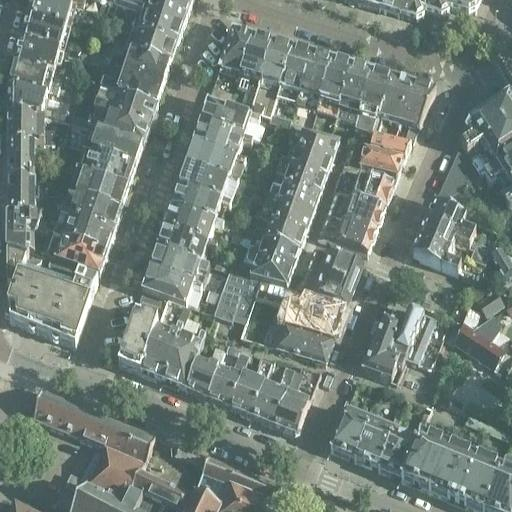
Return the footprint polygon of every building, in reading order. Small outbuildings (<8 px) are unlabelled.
[(34,0),(28,23),(67,34),(73,10),(58,6),(34,0)] [(60,0),(58,6),(73,10),(84,13),(87,0),(60,0)] [(113,0),(111,7),(111,8),(108,17),(114,20),(117,10),(130,15),(137,17),(142,0),(155,0),(191,11),(194,0),(113,0)] [(155,0),(142,0),(137,17),(143,19),(184,32),(191,11),(155,0)] [(335,0),(335,2),(357,8),(359,0),(335,0)] [(359,0),(357,8),(378,15),(379,14),(382,0),(359,0)] [(382,0),(379,14),(399,20),(404,0),(382,0)] [(404,0),(399,20),(416,26),(423,23),(424,17),(429,0),(404,0)] [(429,0),(424,17),(441,22),(448,19),(450,13),(449,13),(452,0),(429,0)] [(452,0),(449,13),(450,13),(468,19),(476,15),(483,0),(452,0)] [(110,9),(103,6),(99,18),(106,20),(110,9)] [(137,39),(177,52),(184,32),(143,19),(137,17),(130,15),(126,26),(115,23),(112,24),(110,30),(123,34),(137,39)] [(28,23),(22,46),(61,57),(67,34),(28,23)] [(99,43),(102,33),(93,30),(90,40),(99,43)] [(123,34),(110,30),(108,38),(120,42),(123,34)] [(234,36),(220,75),(241,82),(253,42),(234,36)] [(137,39),(130,58),(170,71),(170,70),(171,70),(177,52),(137,39)] [(273,48),(253,42),(241,82),(252,85),(243,113),(252,116),(273,48)] [(22,46),(16,70),(55,81),(55,80),(61,57),(22,46)] [(261,87),(252,116),(251,119),(271,125),(279,99),(280,93),(293,54),(273,48),(261,87)] [(108,74),(124,80),(163,91),(170,71),(130,58),(97,49),(91,69),(108,74)] [(293,54),(280,93),(279,99),(298,104),(300,99),(312,59),(293,53),(293,54)] [(82,55),(80,62),(91,66),(93,59),(82,55)] [(312,59),(300,99),(298,104),(296,111),(316,117),(320,105),(332,64),(312,59)] [(332,64),(320,105),(316,117),(337,123),(339,115),(352,71),(332,64)] [(16,70),(10,90),(43,100),(48,101),(57,104),(63,82),(55,80),(55,81),(16,70)] [(339,115),(358,121),(359,121),(360,117),(373,78),(373,77),(352,71),(339,115)] [(101,95),(117,100),(157,112),(164,92),(163,91),(124,80),(108,74),(101,95)] [(373,78),(360,117),(359,121),(358,121),(355,132),(372,137),(376,122),(380,123),(392,83),(373,78)] [(392,83),(380,123),(401,129),(400,129),(412,89),(392,83)] [(401,129),(413,133),(414,133),(418,134),(435,96),(412,89),(400,129),(401,129)] [(9,94),(9,121),(43,121),(45,121),(45,122),(71,129),(77,110),(57,104),(48,101),(43,100),(10,90),(9,94)] [(235,100),(214,92),(209,107),(230,115),(235,100)] [(103,118),(111,120),(151,134),(158,114),(156,113),(157,112),(117,100),(101,95),(94,115),(103,118)] [(462,149),(461,150),(467,159),(511,130),(511,105),(509,101),(507,103),(507,104),(495,111),(492,107),(486,105),(479,111),(477,115),(481,120),(472,126),(467,138),(470,143),(462,149)] [(208,107),(200,128),(245,143),(251,127),(259,130),(261,125),(252,122),(230,115),(209,107),(208,107)] [(99,137),(105,139),(143,152),(143,151),(145,151),(151,134),(111,120),(103,118),(100,128),(74,119),(71,128),(88,134),(98,137),(99,137)] [(9,121),(9,149),(36,149),(45,150),(55,150),(55,135),(45,135),(45,122),(45,121),(43,121),(9,121)] [(275,130),(289,135),(292,127),(277,122),(275,130)] [(292,127),(289,135),(297,138),(300,130),(292,127)] [(200,128),(193,149),(238,165),(244,148),(252,151),(253,146),(245,143),(200,128)] [(511,130),(467,159),(461,150),(437,203),(446,207),(484,178),(496,170),(511,159),(511,130)] [(82,156),(91,159),(136,173),(143,152),(105,139),(99,137),(98,137),(88,134),(84,151),(82,156)] [(393,145),(394,139),(379,135),(378,141),(393,145)] [(329,147),(331,140),(321,137),(319,144),(329,147)] [(297,148),(294,158),(332,170),(339,150),(292,138),(289,145),(297,148)] [(58,150),(65,150),(67,141),(60,139),(58,150)] [(329,147),(337,148),(338,141),(331,140),(329,147)] [(375,141),(370,157),(404,165),(410,150),(406,149),(395,147),(375,141)] [(9,149),(8,186),(36,185),(37,155),(36,155),(36,149),(9,149)] [(193,149),(186,169),(231,185),(239,188),(245,172),(246,167),(238,165),(193,149)] [(356,182),(359,175),(392,183),(396,184),(404,165),(370,157),(364,156),(350,152),(342,179),(356,182)] [(60,156),(51,155),(48,170),(57,171),(60,156)] [(282,167),(279,174),(326,188),(332,170),(294,158),(289,169),(282,167)] [(76,177),(84,180),(128,195),(136,173),(91,159),(85,176),(77,173),(76,177)] [(511,159),(496,170),(484,178),(491,188),(497,184),(504,195),(510,191),(511,189),(511,159)] [(256,170),(265,174),(268,166),(259,163),(256,170)] [(259,193),(265,174),(256,170),(247,168),(245,172),(256,176),(251,190),(259,193)] [(186,169),(179,191),(223,206),(232,209),(235,198),(237,192),(239,188),(231,185),(186,169)] [(326,188),(279,174),(276,182),(283,185),(280,193),(319,205),(326,188)] [(53,177),(45,177),(45,185),(53,185),(53,177)] [(76,202),(81,204),(121,216),(128,195),(84,180),(76,177),(68,200),(76,202)] [(334,199),(351,204),(385,215),(394,191),(389,190),(356,182),(342,179),(334,199)] [(8,186),(8,220),(15,221),(15,222),(36,222),(36,221),(36,185),(8,186)] [(256,202),(258,194),(239,188),(237,195),(256,202)] [(179,191),(171,211),(216,227),(222,210),(230,214),(232,209),(223,206),(179,191)] [(270,201),(267,210),(313,223),(319,205),(280,193),(276,204),(270,201)] [(468,196),(451,208),(470,217),(479,211),(468,196)] [(326,222),(343,227),(376,238),(385,215),(351,204),(351,205),(334,199),(326,222)] [(61,221),(69,223),(115,239),(122,217),(121,216),(81,204),(76,202),(68,200),(61,221)] [(435,208),(427,227),(473,247),(493,254),(500,238),(440,210),(435,208)] [(313,223),(267,210),(264,217),(271,220),(268,229),(306,240),(313,223)] [(171,211),(164,232),(209,247),(215,232),(223,234),(225,230),(216,227),(171,211)] [(8,220),(8,258),(28,265),(30,258),(35,261),(46,265),(47,259),(49,256),(35,252),(35,234),(38,234),(42,221),(36,221),(36,222),(15,222),(15,221),(8,220)] [(61,221),(53,242),(67,246),(107,261),(115,239),(69,223),(61,221)] [(318,244),(334,250),(362,260),(362,259),(367,261),(376,238),(343,227),(326,222),(318,244)] [(427,227),(419,246),(451,259),(452,257),(451,257),(455,248),(489,263),(493,254),(473,247),(427,227)] [(39,237),(46,239),(49,232),(42,229),(39,237)] [(300,259),(306,240),(268,229),(264,240),(256,237),(256,239),(246,235),(244,242),(254,245),(300,259)] [(157,253),(201,268),(202,268),(207,252),(216,255),(218,250),(209,247),(164,232),(157,253)] [(239,249),(243,238),(235,236),(232,246),(239,249)] [(47,259),(46,265),(99,282),(99,281),(100,282),(107,261),(67,246),(53,242),(49,256),(47,259)] [(247,263),(257,266),(293,277),(300,259),(254,245),(251,252),(247,263)] [(412,261),(414,262),(440,273),(479,289),(484,277),(463,269),(461,272),(448,267),(451,259),(419,246),(412,261)] [(157,253),(150,274),(194,290),(200,274),(208,276),(207,280),(226,287),(229,278),(210,272),(202,269),(202,268),(201,268),(157,253)] [(306,274),(319,279),(356,293),(363,273),(355,270),(356,269),(314,254),(306,274)] [(511,269),(502,254),(489,263),(502,285),(511,278),(511,269)] [(8,258),(8,273),(8,291),(10,291),(15,293),(8,311),(8,324),(76,353),(77,348),(91,307),(92,306),(91,306),(98,286),(97,286),(99,282),(46,265),(35,261),(30,258),(28,265),(8,258)] [(214,273),(229,278),(230,278),(233,270),(217,265),(214,273)] [(257,266),(250,284),(255,286),(288,295),(288,294),(295,278),(293,277),(257,266)] [(150,274),(141,298),(143,298),(146,300),(168,307),(184,313),(186,313),(193,294),(201,297),(203,293),(194,290),(150,274)] [(296,296),(311,301),(348,314),(356,293),(319,279),(306,274),(296,296)] [(229,278),(226,287),(223,296),(221,300),(218,310),(214,321),(232,327),(233,325),(245,329),(240,344),(276,355),(285,333),(283,332),(295,296),(288,294),(288,295),(255,286),(250,284),(230,278),(229,278)] [(205,306),(218,310),(221,300),(208,296),(205,306)] [(283,332),(285,333),(335,346),(348,314),(311,301),(296,296),(295,296),(283,332)] [(506,310),(496,297),(478,310),(487,322),(506,310)] [(168,307),(146,300),(143,298),(141,298),(139,305),(165,314),(168,307)] [(184,313),(179,331),(184,333),(191,314),(186,313),(184,313)] [(403,329),(398,343),(425,353),(436,326),(408,315),(403,329)] [(141,379),(158,332),(160,327),(152,324),(135,318),(117,370),(141,379)] [(499,330),(493,320),(478,329),(484,339),(499,330)] [(467,321),(463,329),(472,335),(478,329),(467,321)] [(181,342),(163,387),(187,397),(198,365),(202,350),(206,342),(198,339),(203,327),(188,322),(184,333),(181,342)] [(385,325),(372,354),(390,361),(398,343),(403,329),(393,324),(391,328),(386,325),(385,325)] [(463,329),(454,353),(493,377),(506,357),(472,335),(463,329)] [(158,332),(141,379),(163,387),(181,342),(184,333),(179,331),(176,339),(158,332)] [(285,333),(276,355),(276,356),(325,370),(335,346),(285,333)] [(398,343),(390,361),(405,367),(406,367),(417,371),(425,353),(398,343)] [(221,374),(208,406),(231,415),(243,383),(250,367),(253,359),(243,356),(240,363),(236,374),(233,373),(235,367),(236,367),(240,355),(229,351),(225,362),(221,374)] [(203,354),(198,365),(206,368),(210,357),(203,354)] [(372,354),(362,377),(391,387),(396,373),(401,375),(405,367),(390,361),(372,354)] [(198,365),(187,397),(208,406),(221,374),(225,362),(216,358),(212,371),(198,365)] [(243,383),(231,415),(253,423),(265,392),(266,392),(276,367),(261,362),(258,371),(263,372),(256,389),(243,383)] [(299,372),(296,381),(275,432),(296,441),(309,410),(322,380),(303,374),(299,372)] [(265,392),(253,423),(275,432),(296,381),(286,377),(279,398),(266,392),(265,392)] [(157,443),(43,396),(34,426),(98,452),(105,455),(106,453),(146,470),(157,443)] [(347,416),(331,455),(357,466),(376,420),(351,409),(348,416),(347,416)] [(396,414),(391,426),(399,430),(404,417),(396,414)] [(376,420),(357,466),(381,476),(397,436),(396,436),(399,430),(391,426),(376,420)] [(422,435),(427,422),(423,420),(418,433),(422,435)] [(511,442),(511,437),(469,420),(465,429),(510,448),(511,442)] [(397,436),(381,476),(401,484),(405,472),(407,473),(418,445),(397,436)] [(405,472),(401,484),(400,485),(466,511),(487,511),(503,474),(420,440),(418,445),(407,473),(405,472)] [(210,464),(179,451),(175,462),(205,474),(210,464)] [(126,511),(142,479),(146,470),(106,453),(105,455),(98,452),(81,485),(88,488),(86,493),(125,511),(126,511)] [(280,493),(210,464),(205,474),(202,480),(229,492),(231,488),(275,506),(280,493)] [(503,474),(487,511),(511,511),(511,469),(505,466),(503,474)] [(125,511),(86,493),(88,488),(81,485),(71,479),(55,511),(52,511),(32,503),(27,511),(125,511)] [(163,511),(187,511),(192,503),(142,479),(126,511),(161,511),(162,511),(163,511)] [(273,511),(275,507),(275,506),(231,488),(229,492),(222,511),(273,511)] [(192,503),(187,511),(220,511),(194,498),(192,503)]
